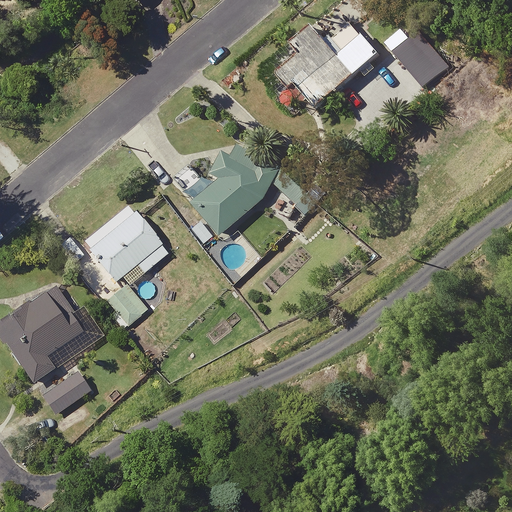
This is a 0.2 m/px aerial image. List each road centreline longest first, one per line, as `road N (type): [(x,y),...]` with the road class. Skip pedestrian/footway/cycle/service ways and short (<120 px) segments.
road 1 (unknown): [(51,511),(125,445),(335,346),(511,210)]
road 2 (residential): [(288,0),(0,222)]
